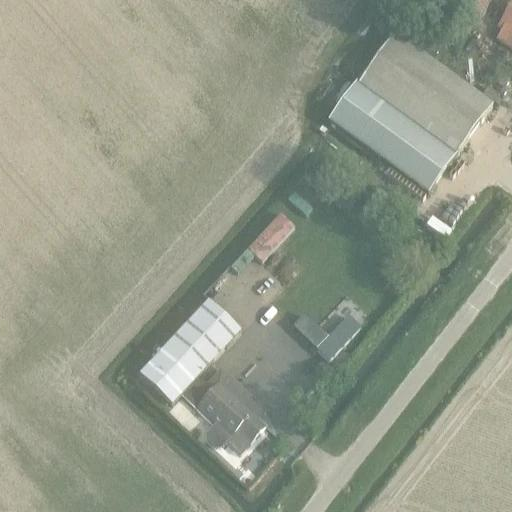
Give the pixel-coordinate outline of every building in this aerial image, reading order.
[(419,0),(454,21),(462,8),(480,21),(492,0),(419,0)] [(511,6),(497,30),(501,33),(499,36),(502,38),(499,43),(511,51),(511,6)] [(393,37),(357,86),(456,158),(492,108),(393,37)] [(511,75),(496,65),(486,81),(504,92),(511,79),(511,75)] [(357,86),(327,125),(427,197),(456,158),(357,86)] [(273,304),(304,272),(265,235),(234,267),(273,304)] [(207,305),(138,379),(171,409),(181,398),(197,381),(240,335),(207,305)] [(328,342),(316,355),(327,366),(360,333),(348,321),(328,342)] [(197,381),(181,398),(195,412),(213,428),(205,437),(204,444),(213,452),(220,452),(226,446),(239,458),(250,447),(265,431),(257,423),(266,414),(221,372),(205,389),(197,381)]
